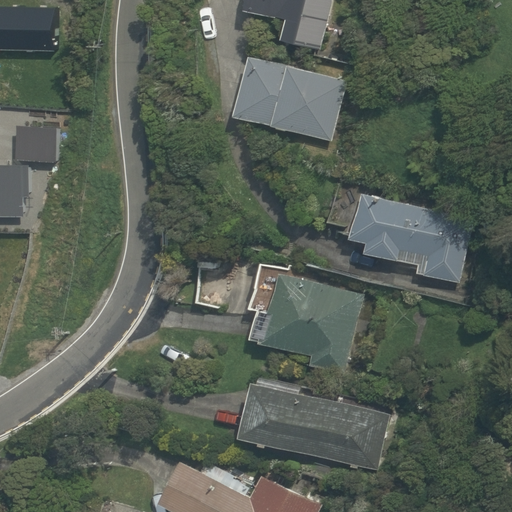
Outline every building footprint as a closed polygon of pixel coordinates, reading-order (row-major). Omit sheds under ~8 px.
[(345,0),(263,0),(262,11),(300,18),(296,44),(337,50),(345,0)] [(0,50),(58,52),(59,8),(0,6),(0,50)] [(353,79),(262,57),(246,120),(338,142),(353,79)] [(32,196),(31,166),(0,165),(0,216),(26,216),(26,197),(32,196)] [(481,216),(368,195),(359,241),(380,245),(377,257),(429,267),(427,277),(468,284),(481,216)] [(370,289),(264,269),(257,311),(267,313),(261,342),(323,354),(321,365),(355,371),(370,289)] [(396,413),(271,378),(253,441),(378,476),(396,413)] [(264,494),(203,460),(179,504),(192,511),(322,511),(327,504),(274,475),(264,494)]
